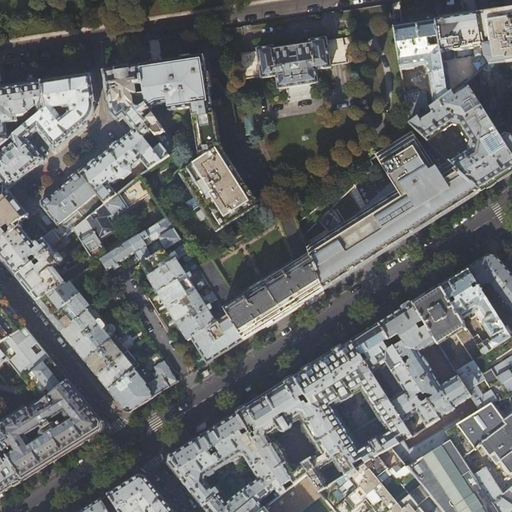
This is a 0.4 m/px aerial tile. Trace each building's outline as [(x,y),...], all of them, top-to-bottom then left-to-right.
[(511,8),(509,9),(478,14),(485,58),(490,65),(466,83),(494,129),(500,125),(502,124),(497,89),(491,65),(511,61),(511,8)] [(450,95),(466,83),(490,65),(485,58),(478,14),(457,17),(436,20),(447,91),(450,95)] [(394,27),(401,67),(421,63),(427,62),(434,106),(450,95),(447,91),(436,20),(412,24),(394,27)] [(343,39),(347,63),(359,61),(355,37),(343,39)] [(347,63),(343,39),(343,38),(327,41),(331,66),(347,63)] [(277,76),(280,89),(319,83),(317,70),(332,67),(331,66),(327,41),(327,39),(314,41),(314,43),(295,46),(272,50),(272,47),(258,50),(258,51),(262,77),(263,78),(277,76)] [(262,77),(258,51),(241,54),(245,79),(262,77)] [(212,106),(204,57),(159,64),(141,67),(147,105),(151,111),(158,106),(169,105),(170,112),(192,109),(209,107),(212,106)] [(41,203),(42,205),(41,206),(58,227),(59,226),(67,236),(75,230),(87,220),(118,195),(114,191),(110,191),(111,186),(112,185),(113,185),(120,180),(123,180),(127,178),(132,184),(141,177),(178,151),(147,105),(141,67),(124,70),(106,73),(112,109),(113,113),(116,118),(119,122),(121,123),(126,120),(134,130),(81,174),(79,172),(77,172),(71,177),(71,179),(72,180),(50,198),(49,197),(47,197),(41,202),(41,203)] [(47,110),(38,117),(14,137),(15,143),(11,147),(10,147),(7,149),(6,150),(4,153),(0,155),(0,256),(5,262),(17,276),(52,248),(62,240),(53,230),(43,238),(44,240),(40,242),(39,242),(36,243),(34,245),(20,228),(20,224),(30,216),(9,190),(45,160),(28,140),(39,132),(55,152),(87,127),(88,128),(88,124),(88,123),(91,120),(92,118),(94,114),(96,109),(96,104),(98,103),(96,94),(93,75),(64,79),(42,83),(47,110)] [(0,148),(10,140),(7,125),(16,123),(15,120),(24,118),(37,108),(38,117),(47,110),(42,83),(17,87),(0,89),(0,148)] [(511,156),(494,129),(466,83),(450,95),(434,106),(431,109),(426,113),(421,116),(410,125),(416,131),(427,141),(453,124),(459,126),(473,147),(449,162),(481,191),(499,180),(511,171),(511,156)] [(426,113),(431,109),(428,91),(405,94),(410,125),(421,116),(420,109),(425,108),(426,113)] [(216,146),(212,116),(212,114),(212,113),(212,111),(210,111),(209,107),(192,109),(200,160),(217,149),(216,146)] [(511,136),(511,135),(506,134),(500,125),(494,129),(511,156),(511,136)] [(449,162),(427,141),(416,131),(375,156),(398,192),(308,249),(324,290),(356,270),(408,237),(455,208),(481,191),(449,162)] [(254,205),(218,151),(217,149),(200,160),(179,175),(218,233),(256,208),(255,207),(256,206),(254,205)] [(152,194),(141,177),(132,184),(118,195),(87,220),(99,239),(115,229),(110,221),(152,194)] [(304,303),(324,290),(308,249),(292,209),(278,218),(296,264),(238,301),(212,259),(199,268),(219,299),(229,315),(244,340),(269,325),(304,303)] [(171,246),(181,240),(170,222),(168,219),(139,237),(112,254),(109,256),(102,261),(108,271),(114,268),(116,270),(121,266),(120,264),(130,257),(132,261),(140,256),(144,263),(153,258),(164,250),(171,246)] [(99,239),(87,220),(75,230),(92,256),(97,264),(102,261),(109,256),(99,239)] [(110,252),(112,254),(139,237),(137,234),(110,252)] [(181,240),(171,246),(174,250),(171,252),(171,253),(168,256),(164,250),(153,258),(144,263),(143,264),(147,270),(150,276),(177,259),(182,256),(189,252),(181,240)] [(56,254),(52,248),(17,276),(25,287),(31,295),(37,302),(66,283),(54,269),(63,262),(64,260),(64,258),(60,254),(59,253),(57,254),(56,254)] [(189,252),(182,256),(189,268),(185,271),(177,259),(150,276),(148,277),(154,287),(158,293),(191,273),(199,268),(189,252)] [(480,261),(467,269),(511,336),(511,276),(496,257),(489,256),(480,261)] [(454,277),(440,286),(461,321),(468,316),(470,319),(472,319),(477,316),(491,339),(495,337),(497,340),(489,345),(492,350),(511,337),(511,336),(467,269),(454,277)] [(192,276),(191,273),(158,293),(164,302),(168,309),(197,291),(201,288),(198,283),(194,286),(190,279),(192,278),(192,276)] [(70,281),(66,283),(37,302),(45,311),(56,325),(62,332),(89,311),(92,309),(70,281)] [(426,295),(413,304),(437,343),(448,361),(454,357),(443,341),(455,334),(473,362),(474,362),(483,356),(472,338),(461,321),(440,286),(426,295)] [(204,302),(197,291),(168,309),(173,316),(178,325),(210,304),(209,301),(206,301),(204,302)] [(4,301),(0,296),(0,344),(26,328),(12,311),(4,301)] [(193,338),(229,315),(219,299),(216,301),(221,310),(213,316),(209,310),(212,309),(212,308),(210,304),(178,325),(183,333),(188,341),(193,338)] [(396,314),(379,325),(389,340),(394,348),(423,394),(427,402),(437,418),(445,413),(446,414),(455,409),(454,407),(471,397),(458,377),(442,386),(434,373),(425,358),(421,352),(437,343),(413,304),(396,314)] [(94,307),(92,309),(89,311),(62,332),(68,339),(81,355),(86,362),(112,340),(117,337),(114,333),(115,332),(116,330),(116,328),(115,326),(113,325),(111,324),(109,325),(108,325),(105,322),(105,321),(94,307)] [(244,340),(229,315),(193,338),(201,351),(208,363),(215,359),(244,340)] [(384,343),(389,340),(379,325),(365,334),(352,342),(362,358),(366,356),(369,361),(365,364),(366,365),(370,372),(372,374),(387,365),(404,393),(389,402),(402,423),(417,414),(424,424),(412,432),(414,435),(438,420),(437,418),(427,402),(423,405),(420,404),(417,400),(416,399),(423,394),(394,348),(389,351),(384,343)] [(48,355),(26,328),(0,344),(0,364),(5,361),(5,362),(4,363),(5,366),(8,366),(10,364),(42,403),(69,381),(48,355)] [(477,334),(472,338),(483,356),(492,350),(489,345),(487,341),(485,342),(485,341),(481,340),(477,334)] [(121,351),(112,340),(86,362),(91,368),(98,376),(127,352),(125,350),(123,349),(121,351)] [(295,378),(309,401),(315,397),(319,403),(313,407),(353,471),(382,454),(382,455),(391,449),(403,442),(411,437),(402,423),(389,402),(372,374),(370,372),(365,376),(360,369),(366,365),(365,364),(362,358),(352,342),(324,359),(295,378)] [(129,351),(127,352),(98,376),(103,382),(109,391),(141,365),(129,351)] [(146,361),(141,365),(109,391),(116,399),(126,412),(130,412),(154,397),(170,387),(163,377),(173,371),(168,364),(160,352),(146,361)] [(511,358),(484,376),(474,362),(473,362),(455,373),(458,377),(471,397),(481,412),(492,405),(508,394),(497,378),(506,372),(511,368),(511,358)] [(179,381),(173,371),(163,377),(170,387),(176,384),(179,381)] [(511,393),(511,380),(506,372),(497,378),(508,394),(509,395),(511,393)] [(327,487),(353,471),(313,407),(309,401),(295,378),(280,387),(256,402),(237,414),(286,492),(307,475),(319,493),(327,487)] [(102,430),(103,423),(92,410),(78,393),(69,381),(42,403),(29,410),(28,409),(0,425),(0,444),(3,449),(4,451),(13,446),(16,451),(8,457),(9,459),(23,480),(61,456),(102,430)] [(511,416),(505,422),(492,405),(481,412),(464,423),(447,434),(452,441),(463,459),(482,446),(496,466),(499,464),(507,474),(509,473),(511,476),(511,475),(511,416)] [(286,492),(237,414),(224,422),(192,442),(170,456),(168,464),(196,498),(207,511),(261,511),(264,510),(260,504),(262,502),(267,507),(286,492)] [(447,434),(464,423),(461,419),(444,428),(444,430),(410,450),(403,442),(391,449),(406,468),(452,441),(447,434)] [(475,475),(463,459),(452,441),(406,468),(442,511),(498,511),(493,504),(475,475)] [(0,494),(4,492),(23,480),(9,459),(4,461),(0,454),(0,450),(3,449),(0,444),(0,494)] [(327,487),(319,493),(321,495),(335,511),(442,511),(406,468),(391,449),(382,455),(382,454),(353,471),(327,487)] [(487,468),(475,475),(493,504),(504,494),(487,468)] [(124,485),(109,495),(119,511),(175,511),(167,502),(147,477),(139,475),(124,485)] [(298,511),(321,495),(319,493),(307,475),(286,492),(267,507),(264,510),(261,511),(298,511)] [(511,511),(511,487),(504,494),(493,504),(498,511),(511,511)] [(108,511),(101,500),(91,506),(81,511),(108,511)]
